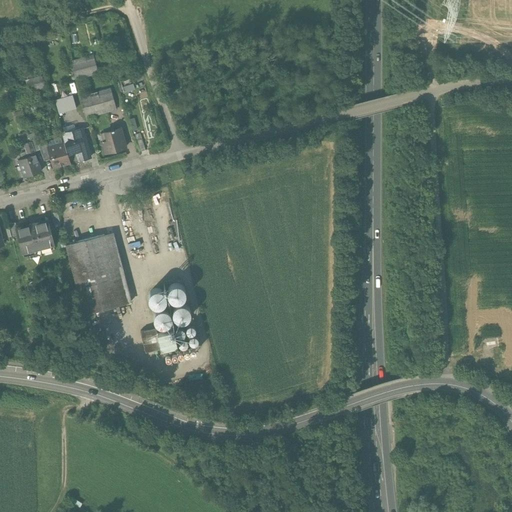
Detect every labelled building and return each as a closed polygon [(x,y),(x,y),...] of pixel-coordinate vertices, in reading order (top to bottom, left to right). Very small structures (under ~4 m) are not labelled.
[(93,56),(71,62),(76,81),(98,74),(93,56)] [(29,78),(32,89),(48,86),(46,74),(29,78)] [(110,90),(80,98),(87,122),(90,122),(89,117),(116,110),(110,90)] [(57,99),(60,112),(78,108),(75,94),(57,99)] [(62,136),(64,143),(67,154),(76,152),(78,161),(90,158),(82,129),(71,132),(72,133),(62,136)] [(120,129),(113,131),(113,130),(111,130),(112,131),(105,133),(107,142),(103,143),(105,154),(126,148),(120,129)] [(38,145),(34,134),(28,136),(31,143),(34,152),(40,150),(38,145)] [(140,134),(134,135),(140,153),(145,151),(140,134)] [(48,148),(46,142),(38,145),(40,150),(44,162),(51,160),(47,148),(48,148)] [(31,143),(24,145),(26,153),(21,154),(21,156),(20,156),(22,159),(35,155),(34,152),(31,143)] [(48,148),(47,148),(51,160),(53,168),(70,164),(67,154),(64,143),(48,148)] [(22,159),(18,160),(20,167),(17,167),(19,171),(21,170),(24,178),(41,172),(35,155),(22,159)] [(57,213),(51,214),(54,226),(60,224),(57,213)] [(47,221),(17,229),(18,235),(24,256),(54,248),(47,221)] [(15,223),(9,225),(12,237),(18,235),(17,229),(15,223)] [(104,235),(65,245),(84,315),(122,305),(104,235)] [(185,296),(185,293),(185,289),(183,286),(180,284),(176,284),(173,284),(170,286),(168,289),(167,293),(168,296),(170,299),(173,301),(176,302),(180,301),(183,299),(185,296)] [(165,301),(166,298),(165,294),(163,291),(160,289),(157,289),(153,289),(150,291),(148,294),(148,298),(148,301),(150,304),(153,306),(157,307),(160,306),(163,304),(165,301)] [(190,317),(190,313),(190,310),(188,307),(185,305),(181,304),(178,305),(175,307),(173,310),(172,313),(173,317),(175,320),(178,322),(181,322),(185,321),(188,320),(190,317)] [(171,321),(171,318),(171,315),(169,312),(166,310),(162,309),(159,310),(156,312),(154,315),(153,318),(154,322),(156,325),(159,327),(162,327),(166,326),(169,324),(171,321)] [(195,331),(195,330),(195,328),(194,327),(192,326),(191,325),(189,326),(187,327),(186,328),(186,330),(186,332),(187,333),(189,334),(191,334),(192,334),(194,333),(195,331)] [(185,334),(185,332),(185,331),(183,329),(182,328),(180,328),(179,328),(177,329),(176,331),(176,333),(176,334),(177,336),(179,337),(180,337),(182,337),(184,336),(185,334)] [(173,329),(157,333),(163,354),(178,350),(173,329)] [(198,342),(198,340),(198,338),(197,337),(195,336),(193,336),(192,336),(190,337),(189,338),(189,340),(189,342),(190,343),(192,344),(193,345),(195,344),(197,343),(198,342)] [(187,345),(188,343),(187,341),(186,340),(185,339),(183,338),(181,339),(180,340),(179,341),(178,343),(179,345),(180,346),(181,347),(183,347),(185,347),(186,346),(187,345)]
